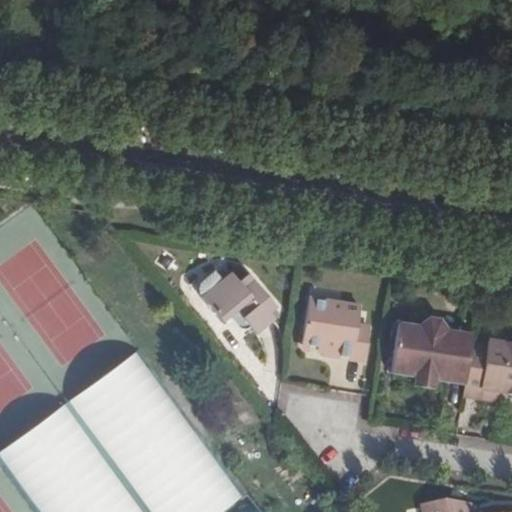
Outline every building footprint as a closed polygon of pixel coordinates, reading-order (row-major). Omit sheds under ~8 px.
[(259,342),(278,327),(272,321),(279,316),(249,280),(241,285),(234,276),(225,283),(218,273),(204,284),(201,288),(201,294),(202,299),(224,327),(239,318),(259,342)] [(359,308),(308,299),(299,345),(321,349),(335,351),(334,355),(340,357),(363,360),(368,329),(356,327),(359,308)] [(433,379),(463,384),(470,344),(471,334),(445,330),(436,320),(427,318),(416,325),(397,323),(390,372),(414,377),(412,387),(431,389),(433,379)] [(484,346),(470,344),(463,384),(462,397),(488,402),(490,391),(498,392),(511,394),(511,340),(509,340),(503,344),(485,342),(484,346)] [(338,361),(340,357),(334,355),(335,351),(321,349),(320,357),(338,361)] [(141,353),(65,408),(140,511),(233,511),(249,501),(141,353)] [(495,403),(498,392),(490,391),(488,402),(495,403)] [(140,511),(65,408),(0,455),(0,470),(30,511),(140,511)] [(472,511),(471,506),(442,499),(421,504),(422,511),(472,511)] [(258,511),(251,501),(235,511),(258,511)]
